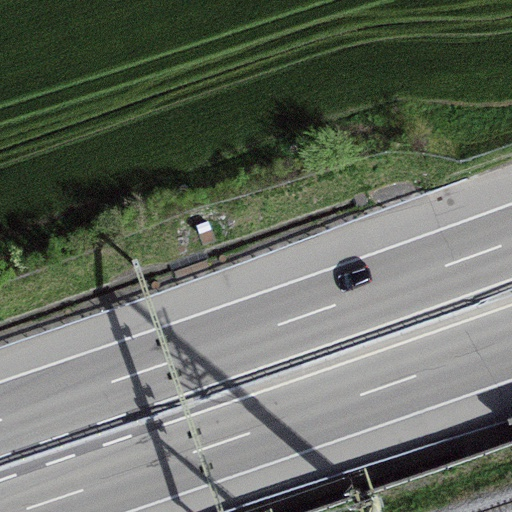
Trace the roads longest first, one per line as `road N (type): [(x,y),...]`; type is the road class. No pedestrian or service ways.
road 1 (motorway): [(511,239),(0,419)]
road 2 (motorway): [(15,511),(511,341)]
